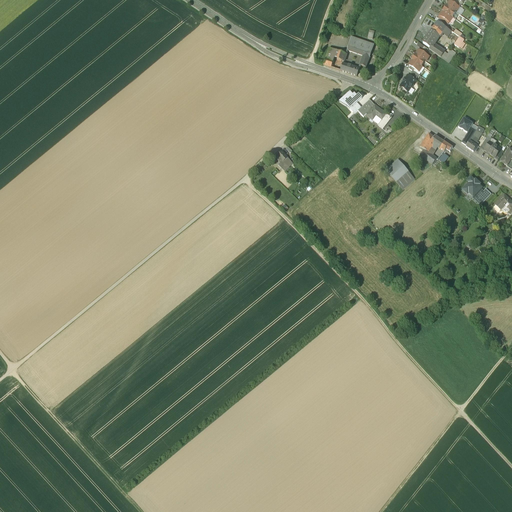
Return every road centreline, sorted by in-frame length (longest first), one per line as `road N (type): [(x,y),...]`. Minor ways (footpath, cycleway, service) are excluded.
road 1 (track): [(243,178),(460,410)]
road 2 (track): [(243,178),(0,379)]
road 3 (track): [(142,511),(0,353)]
road 4 (tertiary): [(369,87),(282,56),(190,0)]
road 5 (tertiary): [(511,186),(369,87)]
road 6 (track): [(344,86),(243,178)]
road 7 (track): [(393,338),(453,296),(511,289)]
road 8 (track): [(460,410),(379,511)]
